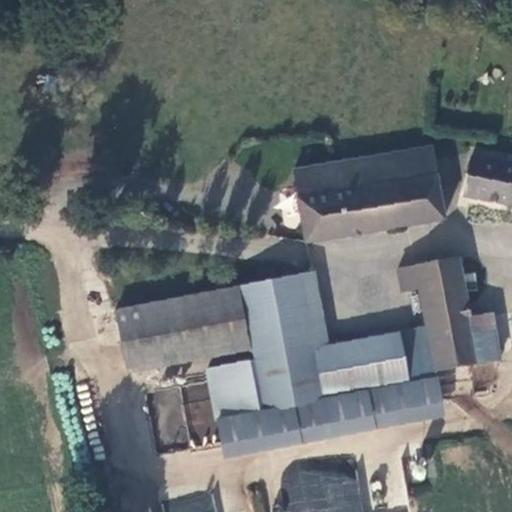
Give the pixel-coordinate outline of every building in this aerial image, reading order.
[(291,168),(304,244),(446,221),(432,145),(291,168)] [(511,165),(469,158),(463,198),(511,207),(511,165)] [(419,288),(426,329),(434,372),(477,364),(469,321),(457,260),(398,273),(400,292),(419,288)] [(318,349),(300,276),(114,313),(123,358),(247,337),(252,358),(205,369),(221,451),(440,411),(434,372),(426,329),(318,349)] [(490,317),(469,321),(477,364),(498,358),(490,317)] [(287,511),(362,511),(357,465),(283,474),(287,511)] [(219,511),(216,491),(166,499),(168,511),(219,511)]
